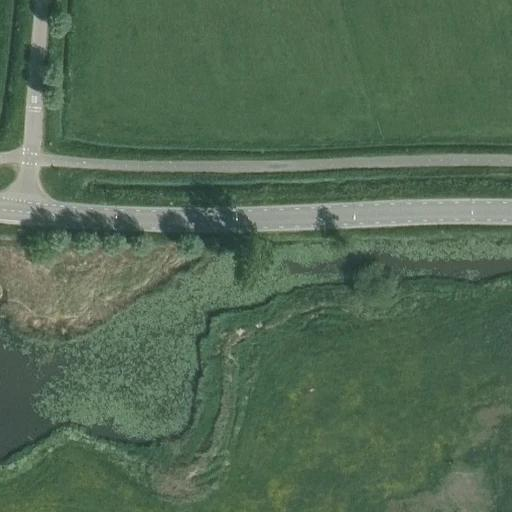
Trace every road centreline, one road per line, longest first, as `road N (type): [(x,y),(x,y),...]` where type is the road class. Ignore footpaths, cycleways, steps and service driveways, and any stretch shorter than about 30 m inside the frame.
road 1 (secondary): [(511,210),(206,220),(22,212)]
road 2 (unclassified): [(22,212),(39,0)]
